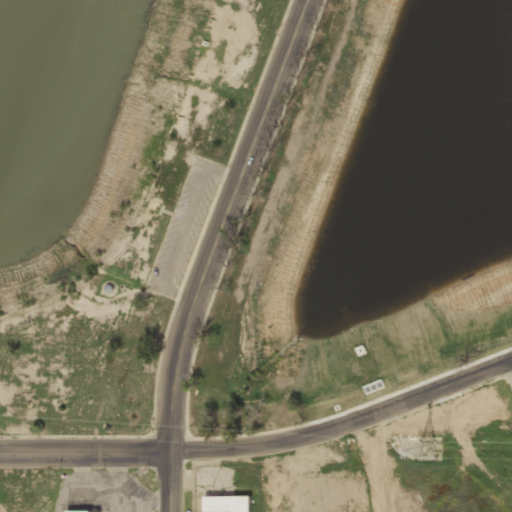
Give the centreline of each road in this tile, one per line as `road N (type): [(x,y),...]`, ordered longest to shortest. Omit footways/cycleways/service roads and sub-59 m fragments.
road 1 (tertiary): [(169,511),(172,402),(186,330),(308,0)]
road 2 (residential): [(0,451),(262,444),(340,426),(511,358)]
